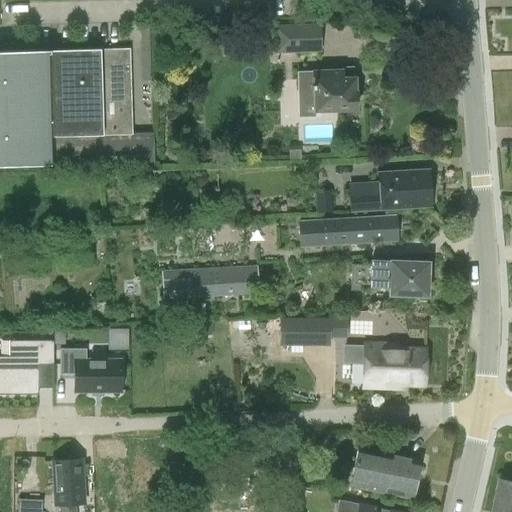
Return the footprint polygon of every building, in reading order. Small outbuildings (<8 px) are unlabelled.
[(316,48),(316,24),(273,25),(274,49),(316,48)] [(134,96),(143,95),(143,83),(152,83),(150,25),(140,25),(141,46),(132,47),(134,96)] [(0,166),(154,162),(153,133),(132,133),(130,48),(0,51),(0,166)] [(315,118),(315,111),(357,110),(357,92),(356,92),(356,77),(343,78),(343,70),(297,72),(298,118),(315,118)] [(350,211),(382,209),(382,210),(431,206),(429,170),(380,173),(380,182),(348,184),(350,211)] [(333,212),(332,190),(316,190),(317,213),(333,212)] [(398,241),(397,216),(300,222),(302,247),(398,241)] [(370,286),(390,287),(390,294),(427,296),(429,263),(391,261),(371,260),(370,286)] [(257,263),(162,267),(163,297),(258,294),(257,263)] [(302,317),(281,318),(282,344),(303,344),(302,317)] [(345,339),(345,317),(329,317),(329,339),(345,339)] [(127,329),(107,329),(107,351),(127,350),(127,329)] [(0,356),(0,394),(38,394),(38,388),(38,364),(53,363),(53,340),(9,340),(9,356),(0,356)] [(364,387),(365,387),(398,388),(398,384),(425,385),(426,349),(399,348),(399,345),(366,343),(365,347),(345,346),(345,362),(365,362),(364,387)] [(60,349),(59,375),(74,375),(74,392),(121,392),(121,360),(86,360),(86,349),(60,349)] [(348,491),(349,486),(383,493),(391,456),(357,449),(353,468),(344,466),(339,489),(348,491)] [(420,462),(391,456),(383,493),(412,499),(420,462)] [(76,511),(77,503),(86,502),(83,458),(54,460),(57,504),(59,504),(59,511),(76,511)] [(511,511),(511,481),(502,479),(494,511),(511,511)] [(42,511),(42,500),(18,499),(17,511),(42,511)] [(291,511),(293,501),(271,499),(270,511),(291,511)]
